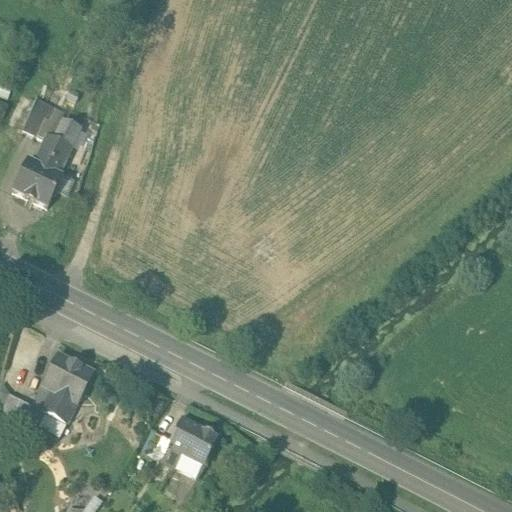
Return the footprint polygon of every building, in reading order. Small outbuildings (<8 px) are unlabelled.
[(49,132),(34,166),(29,163),(12,195),(37,208),(45,212),(62,181),(58,178),(80,137),(61,126),(57,132),(49,132)] [(56,360),(24,425),(59,442),(93,379),(56,360)] [(10,398),(0,386),(0,388),(0,419),(20,430),(31,408),(10,398)] [(170,445),(161,464),(197,482),(217,442),(181,423),(170,445)] [(161,464),(170,445),(151,436),(140,458),(151,463),(161,464)] [(63,509),(60,511),(94,511),(100,505),(93,500),(85,511),(63,509)]
